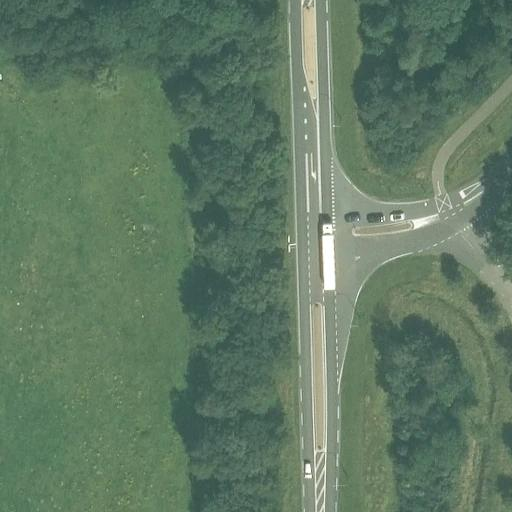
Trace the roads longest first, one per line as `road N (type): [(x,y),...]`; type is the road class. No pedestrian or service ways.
road 1 (primary): [(319,511),(316,240)]
road 2 (primary): [(316,240),(306,0)]
road 3 (tertiary): [(316,240),(397,233),(457,215)]
